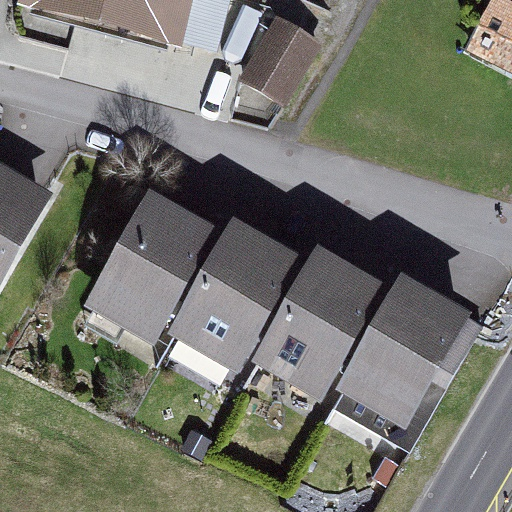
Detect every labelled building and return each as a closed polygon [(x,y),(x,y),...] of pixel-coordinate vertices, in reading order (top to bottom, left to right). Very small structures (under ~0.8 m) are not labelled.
[(19,0),(18,7),(182,46),(193,0),(19,0)] [(511,10),(497,4),(472,58),(511,76),(511,10)] [(325,42),(280,15),(242,80),(288,106),(325,42)] [(0,173),(0,294),(51,201),(0,173)] [(242,270),(159,223),(91,340),(173,387),(186,365),(250,402),(265,376),(337,418),(351,395),(422,436),(479,339),(420,305),(406,315),(338,276),(328,293),(253,250),(242,270)]
